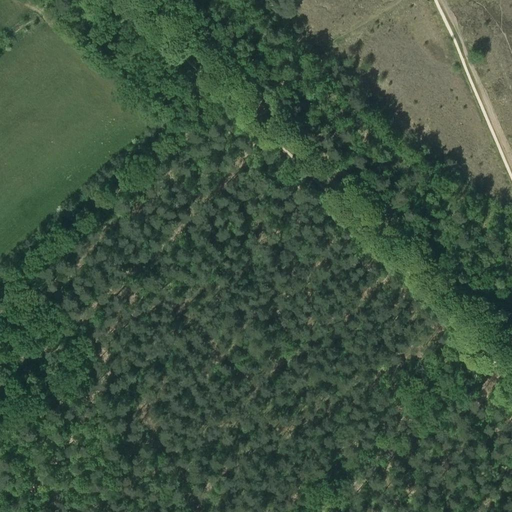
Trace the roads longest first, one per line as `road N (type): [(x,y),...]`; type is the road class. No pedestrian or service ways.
road 1 (track): [(507,363),(244,98),(134,0)]
road 2 (unknown): [(511,351),(150,0)]
road 3 (track): [(502,373),(315,511)]
road 4 (unknown): [(440,0),(511,163)]
